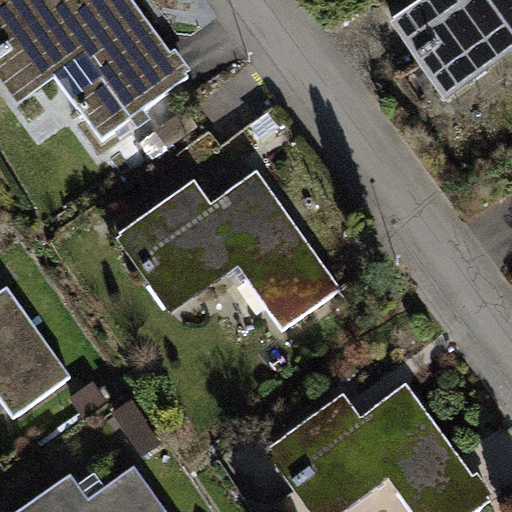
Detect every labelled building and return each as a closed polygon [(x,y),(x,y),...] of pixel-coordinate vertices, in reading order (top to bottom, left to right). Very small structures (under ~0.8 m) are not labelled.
[(4,0),(0,3),(0,61),(14,52),(38,85),(88,50),(100,66),(94,71),(111,95),(83,115),(102,142),(188,80),(129,0),(4,0)] [(511,0),(426,0),(393,24),(446,97),(467,82),(466,80),(511,47),(511,0)] [(194,184),(120,237),(172,310),(241,260),(253,278),(247,282),(283,332),(341,291),(257,174),(211,207),(194,184)] [(0,387),(3,392),(0,393),(0,399),(14,419),(71,379),(7,290),(0,294),(0,387)] [(344,396),(270,451),(299,490),(318,476),(342,509),(391,473),(404,490),(398,494),(410,511),(478,511),(491,502),(406,387),(361,420),(344,396)] [(72,478),(22,511),(165,511),(135,470),(90,503),(72,478)]
